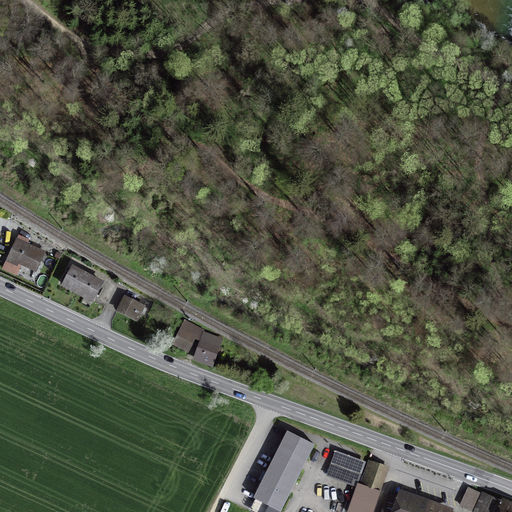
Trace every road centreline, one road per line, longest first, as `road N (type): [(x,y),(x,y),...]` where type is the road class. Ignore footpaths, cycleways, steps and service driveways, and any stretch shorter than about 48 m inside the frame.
road 1 (primary): [(0,287),(184,371),(511,489)]
road 2 (track): [(270,0),(151,53),(97,46),(31,0)]
road 3 (track): [(511,86),(440,58),(360,0)]
road 4 (track): [(212,511),(267,401)]
